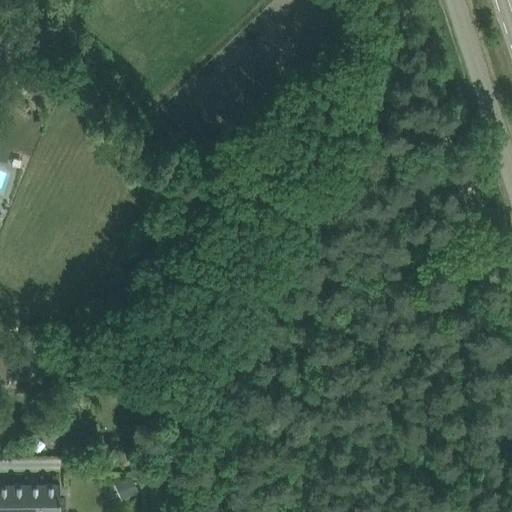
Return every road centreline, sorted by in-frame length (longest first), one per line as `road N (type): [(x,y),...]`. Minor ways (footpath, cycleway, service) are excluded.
road 1 (track): [(152,473),(391,15)]
road 2 (unclassified): [(0,458),(146,468),(159,479),(160,511)]
road 3 (unclassified): [(511,178),(452,0)]
